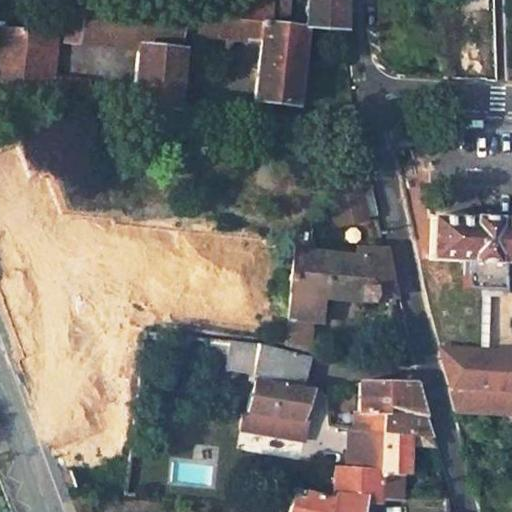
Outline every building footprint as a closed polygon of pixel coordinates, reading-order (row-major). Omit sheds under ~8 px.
[(60,0),(57,31),(70,34),(74,0),(60,0)] [(70,36),(141,43),(141,40),(185,43),(187,26),(189,6),(136,0),(74,0),(70,34),(70,36)] [(204,0),(203,8),(237,12),(238,0),(204,0)] [(342,0),(309,0),(309,8),(291,6),(291,0),(238,0),(237,12),(246,12),(267,15),(306,19),(342,24),(342,0)] [(491,3),(455,6),(456,69),(474,69),(492,70),(491,3)] [(189,6),(187,26),(245,31),(246,12),(237,12),(203,8),(189,6)] [(245,31),(265,34),(267,15),(246,12),(245,31)] [(265,34),(259,94),(298,100),(306,19),(267,15),(265,34)] [(86,96),(88,76),(51,74),(54,45),(35,42),(36,31),(24,30),(18,84),(52,88),(52,93),(86,96)] [(178,106),(185,43),(141,40),(141,43),(135,102),(178,106)] [(331,197),(338,227),(365,222),(364,219),(373,216),(369,188),(331,197)] [(495,224),(476,224),(474,223),(473,225),(431,224),(430,236),(425,235),(424,253),(431,254),(430,264),(472,265),(472,268),(497,269),(497,267),(511,267),(511,226),(499,226),(500,224),(495,224)] [(134,291),(128,316),(186,323),(187,317),(179,315),(196,233),(145,226),(141,248),(136,247),(128,290),(134,291)] [(321,317),(323,293),(373,297),(374,291),(391,291),(384,244),(358,244),(358,254),(296,245),(294,246),(286,314),(284,338),(308,345),(317,347),(321,317)] [(286,314),(272,312),(270,334),(284,338),(286,314)] [(333,318),(321,317),(317,347),(329,350),(333,318)] [(400,324),(384,328),(386,340),(403,337),(400,324)] [(229,335),(225,363),(241,366),(240,374),(301,381),(307,350),(254,338),(229,335)] [(511,358),(436,353),(447,392),(511,397),(511,358)] [(240,374),(238,404),(296,415),(311,383),(301,381),(240,374)] [(360,374),(361,407),(386,405),(387,418),(424,411),(414,376),(360,374)] [(316,420),(325,385),(311,383),(296,415),(316,420)] [(511,397),(447,392),(453,415),(511,417),(511,397)] [(361,407),(362,423),(381,419),(387,418),(386,405),(361,407)] [(381,419),(380,472),(404,471),(407,471),(408,439),(409,429),(428,428),(424,411),(387,418),(381,419)] [(350,425),(345,462),(380,472),(381,419),(362,423),(350,425)] [(408,439),(431,437),(428,428),(409,429),(408,439)] [(287,511),(360,511),(363,494),(380,493),(380,472),(345,462),(333,459),(334,497),(293,485),(289,504),(287,511)] [(402,493),(404,471),(380,472),(380,493),(402,493)]
